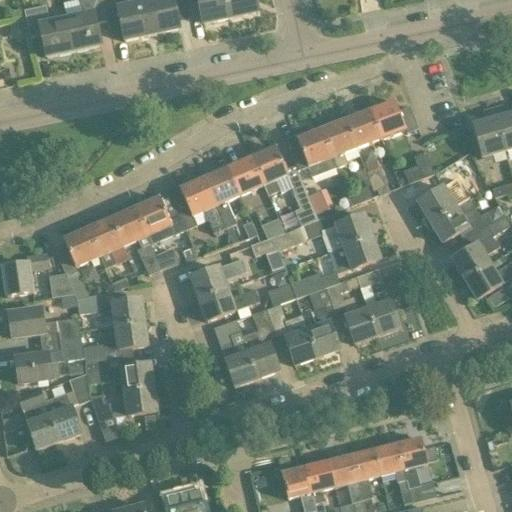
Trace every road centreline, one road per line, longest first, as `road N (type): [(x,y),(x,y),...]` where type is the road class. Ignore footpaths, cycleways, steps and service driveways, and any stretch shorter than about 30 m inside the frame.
road 1 (residential): [(302,59),(0,125)]
road 2 (residential): [(0,507),(224,430)]
road 3 (residential): [(224,430),(443,350)]
road 4 (residential): [(511,15),(302,59)]
road 5 (residential): [(488,511),(443,350)]
road 6 (residential): [(396,211),(473,339)]
road 7 (unknown): [(192,441),(167,306)]
